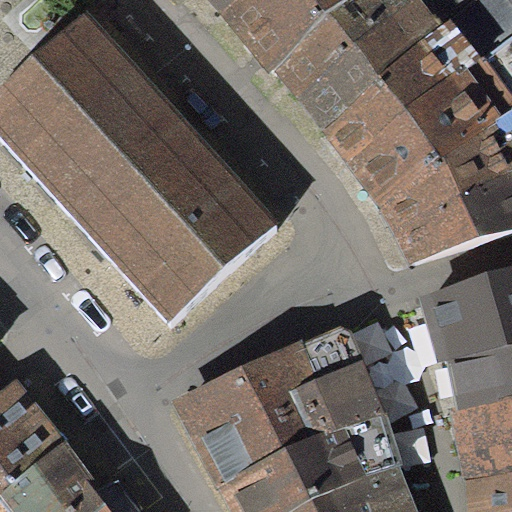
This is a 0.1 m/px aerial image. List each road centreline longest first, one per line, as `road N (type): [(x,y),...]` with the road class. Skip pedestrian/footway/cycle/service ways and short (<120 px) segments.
road 1 (residential): [(128,0),(291,166),(375,283)]
road 2 (residential): [(375,283),(257,308),(127,403)]
road 3 (residential): [(511,251),(375,283)]
road 4 (residential): [(127,403),(178,511)]
